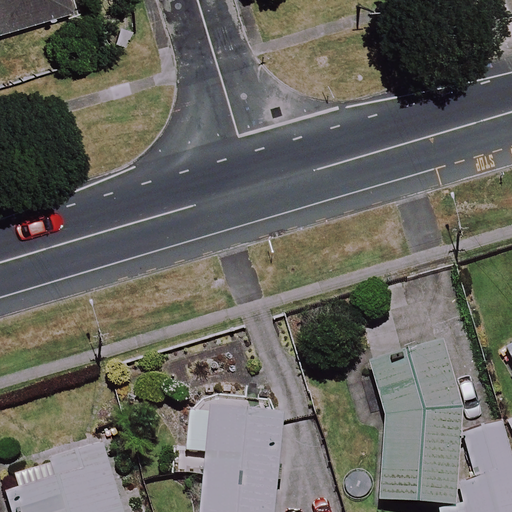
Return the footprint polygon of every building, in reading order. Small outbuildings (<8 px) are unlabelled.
[(0,0),(0,34),(67,15),(62,0),(0,0)] [(0,358),(0,409),(98,384),(85,337),(0,358)] [(464,436),(441,346),(369,364),(379,406),(376,505),(439,507),(440,511),(511,511),(511,471),(501,426),(464,436)] [(271,511),(280,415),(187,406),(180,483),(201,485),(198,511),(271,511)] [(118,511),(100,449),(0,477),(0,480),(9,511),(118,511)]
